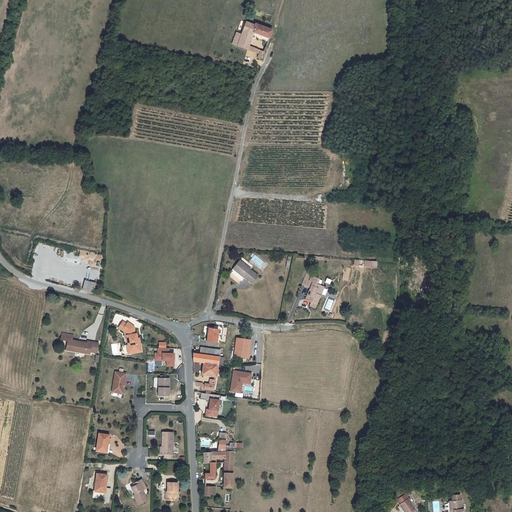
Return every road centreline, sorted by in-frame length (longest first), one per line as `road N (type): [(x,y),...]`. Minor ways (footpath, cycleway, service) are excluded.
road 1 (residential): [(208,325),(271,43)]
road 2 (track): [(511,430),(409,396),(360,339),(334,331),(290,334)]
road 3 (unclassified): [(180,330),(24,278),(0,258)]
